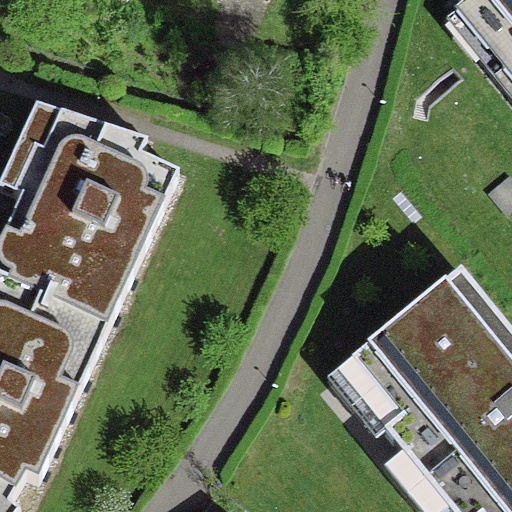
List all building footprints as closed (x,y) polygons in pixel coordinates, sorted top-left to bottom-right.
[(511,0),(457,0),(454,3),(511,74),(511,0)] [(0,241),(0,289),(103,336),(174,180),(136,163),(142,150),(55,121),(38,158),(29,154),(8,200),(17,204),(0,241)] [(511,511),(511,345),(455,277),(347,366),(395,424),(380,437),(442,511),(511,511)] [(0,289),(0,492),(11,500),(21,483),(33,489),(103,336),(0,289)] [(0,511),(4,511),(11,500),(0,492),(0,511)]
